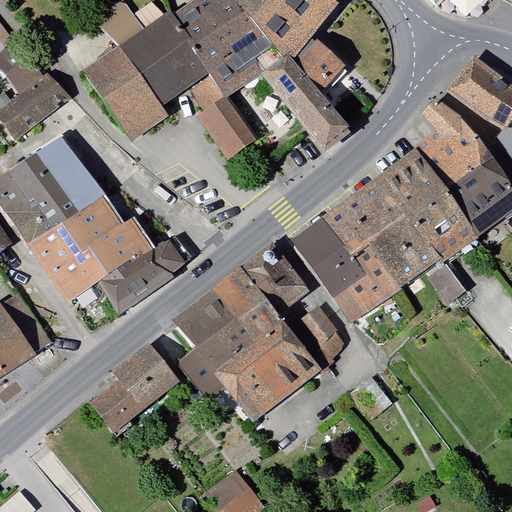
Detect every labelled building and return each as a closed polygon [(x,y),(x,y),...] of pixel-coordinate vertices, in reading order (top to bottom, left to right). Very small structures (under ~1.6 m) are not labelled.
[(213,84),(218,91),(252,69),(260,80),(277,64),(220,0),(197,0),(168,21),(207,76),(213,84)] [(220,0),(277,64),(303,35),(334,0),(220,0)] [(426,0),(439,11),(448,0),(426,0)] [(148,39),(121,60),(160,109),(207,76),(168,21),(166,18),(153,5),(133,20),(148,39)] [(344,72),(303,35),(277,64),(329,120),(334,115),(319,101),(344,72)] [(141,140),(168,119),(160,109),(121,60),(94,81),(141,140)] [(511,129),(511,90),(474,63),(448,96),(479,122),(506,137),(511,130),(511,129)] [(329,120),(277,64),(260,80),(320,152),(342,134),(329,120)] [(78,108),(57,79),(4,117),(25,146),(78,108)] [(218,91),(213,84),(191,99),(203,117),(196,122),(227,166),(256,145),(218,91)] [(415,160),(444,201),(495,166),(468,128),(436,106),(422,121),(444,140),(415,160)] [(511,130),(506,137),(499,146),(511,158),(511,130)] [(60,246),(108,216),(68,152),(20,182),(60,246)] [(375,189),(433,271),(474,243),(444,201),(415,160),(375,189)] [(444,201),(474,243),(511,216),(511,190),(495,166),(444,201)] [(60,246),(20,182),(1,194),(41,258),(60,246)] [(365,257),(394,298),(433,271),(375,189),(297,243),(340,305),(364,288),(350,268),(365,257)] [(118,232),(108,216),(60,246),(41,258),(70,305),(93,290),(146,257),(156,251),(137,220),(118,232)] [(0,261),(5,269),(25,256),(0,221),(0,261)] [(166,245),(156,251),(146,257),(163,284),(183,272),(166,245)] [(306,298),(275,256),(207,306),(246,359),(279,334),(271,324),(306,298)] [(110,317),(163,284),(146,257),(93,290),(110,317)] [(340,305),(355,326),(394,298),(365,257),(350,268),(364,288),(340,305)] [(450,299),(464,291),(447,265),(434,273),(450,299)] [(0,377),(39,352),(3,298),(0,299),(0,377)] [(246,359),(207,306),(176,329),(198,358),(216,381),(246,359)] [(335,335),(320,315),(299,331),(317,355),(335,335)] [(216,381),(202,392),(208,399),(222,389),(254,431),(317,384),(325,393),(333,385),(325,376),(345,345),(335,335),(317,355),(307,367),(279,334),(246,359),(216,381)] [(133,420),(185,377),(156,342),(122,370),(127,375),(94,403),(122,436),(136,424),(133,420)] [(202,392),(216,381),(198,358),(184,368),(202,392)] [(230,481),(211,496),(223,511),(224,511),(244,498),(230,481)]
